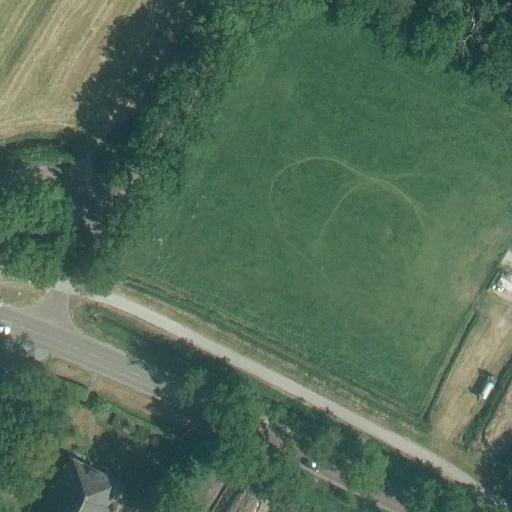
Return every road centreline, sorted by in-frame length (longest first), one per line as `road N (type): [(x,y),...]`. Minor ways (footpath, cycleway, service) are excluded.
road 1 (secondary): [(170,380),(428,511)]
road 2 (unclassified): [(42,334),(95,242),(104,210),(97,182),(73,169),(0,174)]
road 3 (track): [(242,0),(140,173),(104,210)]
road 4 (secondary): [(170,380),(42,334)]
